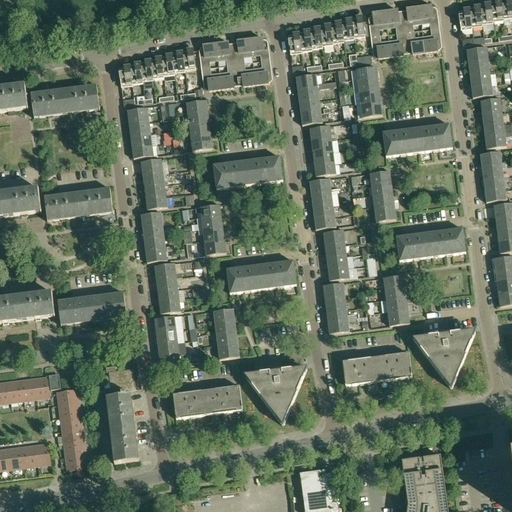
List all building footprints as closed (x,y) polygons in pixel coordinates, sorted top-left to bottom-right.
[(504,23),(504,21),(511,20),(511,2),(511,0),(505,0),(506,2),(502,3),(501,3),(504,23)] [(495,2),(495,5),(491,6),(493,24),(504,23),(501,3),(502,3),(501,1),(495,2)] [(481,8),(480,9),(483,27),(483,28),(483,33),(494,31),(493,24),(491,6),(491,4),(484,5),(485,7),(481,8)] [(419,9),(422,26),(430,25),(431,31),(440,30),(437,11),(435,9),(432,9),(432,7),(419,9)] [(474,8),(474,10),(470,11),(472,31),(473,31),(472,30),(483,28),(480,9),(481,8),(480,7),(474,8)] [(414,27),(422,26),(419,9),(407,11),(407,12),(402,13),(405,34),(414,33),(414,27)] [(470,11),(470,10),(463,11),(464,13),(459,14),(461,33),(472,31),(470,11)] [(385,13),(387,31),(396,30),(396,36),(405,34),(402,13),(398,13),(398,12),(385,13)] [(369,22),(371,39),(380,38),(379,32),(387,31),(385,13),(373,15),(373,17),(371,17),(369,20),(369,22)] [(353,22),(352,22),(355,41),(371,39),(369,22),(364,23),(363,19),(363,17),(356,18),(357,20),(353,22)] [(342,24),(344,44),(344,43),(355,41),(352,22),(353,22),(352,20),(346,21),(346,23),(342,24)] [(334,46),(343,44),(344,44),(342,24),(342,23),(335,24),(336,26),(331,27),(334,47),(334,46)] [(325,29),(321,30),(320,30),(323,50),(323,48),(334,47),(331,27),(331,26),(325,27),(325,29)] [(313,51),(323,50),(320,30),(321,30),(321,28),(314,29),(314,32),(310,33),(312,53),(313,52),(313,51)] [(431,37),(423,38),(426,55),(438,54),(438,52),(440,52),(442,49),(440,30),(431,31),(431,37)] [(299,36),(302,55),(302,54),(312,53),(310,33),(310,31),(304,32),(304,34),(300,35),(299,36)] [(414,33),(405,34),(408,56),(413,55),(413,57),(426,55),(423,38),(415,39),(414,33)] [(293,35),(293,37),(289,38),(291,57),(302,55),(299,36),(300,35),(300,34),(293,35)] [(389,43),(391,60),(404,58),(404,56),(408,56),(405,34),(396,36),(397,42),(389,43)] [(376,60),(379,60),(379,61),(391,60),(389,43),(381,44),(380,38),(371,39),(372,46),(373,58),(376,60)] [(250,41),(253,58),(261,57),(262,63),(271,62),(268,43),(265,41),(263,41),(263,39),(250,41)] [(473,40),(462,41),(463,48),(474,47),(473,41),(473,40)] [(238,44),(234,45),(236,67),(245,65),(244,59),(253,58),(250,41),(238,43),(238,44)] [(227,62),(227,68),(236,67),(234,45),(229,45),(229,44),(216,45),(218,63),(227,62)] [(210,64),(218,63),(216,45),(204,47),(204,49),(202,49),(199,52),(202,71),(211,70),(210,64)] [(196,71),(194,51),(194,50),(187,51),(188,53),(183,54),(186,74),(186,72),(196,71)] [(487,50),(467,52),(468,65),(479,63),(480,66),(489,64),(493,64),(492,59),(488,60),(487,50)] [(177,56),(173,57),(175,77),(175,75),(186,74),(183,54),(183,53),(177,54),(177,56)] [(162,60),(164,79),(165,79),(165,78),(175,77),(173,57),(173,55),(166,56),(166,58),(162,60)] [(154,81),(164,79),(162,60),(162,58),(156,59),(156,61),(152,62),(151,62),(154,82),(154,81)] [(145,62),(145,64),(141,65),(143,85),(144,85),(144,84),(154,82),(151,62),(152,62),(152,61),(145,62)] [(254,70),(256,86),(256,88),(269,86),(269,84),(271,84),(273,81),(271,62),(262,63),(262,69),(254,70)] [(468,65),(470,77),(481,75),(481,78),(490,76),(489,64),(480,66),(479,63),(468,65)] [(135,67),(131,68),(130,68),(133,88),(133,86),(143,85),(141,65),(141,64),(135,65),(135,67)] [(245,65),(236,67),(239,88),(243,87),(244,89),(256,88),(256,86),(254,70),(246,71),(245,65)] [(124,67),(124,70),(120,71),(122,89),(133,88),(130,68),(131,68),(131,66),(124,67)] [(236,67),(227,68),(228,74),(220,75),(222,92),(235,90),(235,89),(239,88),(236,67)] [(356,71),(351,72),(352,82),(358,81),(367,80),(367,83),(378,81),(377,69),(356,71)] [(222,92),(220,75),(212,76),(211,70),(202,71),(204,90),(207,92),(209,92),(210,94),(222,92)] [(481,75),(470,77),(471,89),(482,87),(483,89),(492,88),(497,88),(495,76),(490,76),(481,78),(481,75)] [(318,91),(329,90),(336,89),(335,84),(318,87),(316,77),(296,79),(298,92),(309,90),(309,93),(318,91)] [(358,81),(352,82),(354,94),(357,94),(359,93),(368,92),(369,95),(380,93),(378,81),(367,83),(367,80),(358,81)] [(0,113),(9,113),(9,114),(10,117),(12,117),(15,117),(14,112),(28,110),(28,111),(29,111),(25,86),(25,87),(0,89),(0,113)] [(64,92),(68,115),(81,113),(81,115),(84,115),(87,114),(86,113),(99,111),(99,112),(100,111),(97,87),(96,87),(97,87),(64,92)] [(471,89),(473,101),(493,98),(492,88),(483,89),(482,87),(471,89)] [(310,104),(320,103),(318,91),(309,93),(309,90),(298,92),(299,104),(310,102),(310,104)] [(195,95),(188,96),(189,100),(196,99),(202,98),(202,91),(195,92),(195,95)] [(54,117),(68,115),(64,92),(32,96),(32,95),(31,95),(34,120),(35,120),(35,119),(48,118),(48,120),(51,119),(54,119),(54,117)] [(357,94),(354,94),(355,106),(356,106),(361,105),(370,104),(370,106),(381,105),(380,93),(369,95),(368,92),(359,93),(357,94)] [(502,116),(501,101),(480,104),(482,116),(493,114),(493,117),(502,116)] [(186,105),(188,115),(197,114),(198,116),(209,115),(207,102),(186,105)] [(299,104),(301,115),(312,114),(312,116),(321,115),(320,103),(310,104),(310,102),(299,104)] [(370,104),(361,105),(363,120),(383,117),(381,105),(370,106),(370,104)] [(128,112),(129,125),(140,123),(141,126),(150,124),(148,110),(128,112)] [(188,118),(183,119),(184,127),(189,127),(199,126),(199,128),(210,127),(209,115),(198,116),(197,114),(188,115),(188,118)] [(323,125),(321,115),(312,116),(312,114),(301,115),(302,128),(323,125)] [(482,116),(483,128),(494,126),(495,129),(504,128),(502,116),(493,117),(493,114),(482,116)] [(142,138),(152,136),(150,124),(141,126),(140,123),(129,125),(131,137),(142,135),(142,138)] [(189,127),(191,139),(200,137),(201,140),(212,138),(210,127),(199,128),(199,126),(189,127)] [(449,126),(416,131),(419,155),(452,151),(449,126)] [(496,141),(506,140),(511,139),(511,135),(505,135),(504,128),(495,129),(494,126),(483,128),(485,140),(496,139),(496,141)] [(331,128),(310,131),(311,143),(322,141),(323,144),(332,142),(337,142),(337,136),(335,136),(334,128),(331,128)] [(386,160),(405,157),(419,155),(416,131),(383,135),(386,160)] [(131,137),(132,149),(143,147),(144,149),(153,148),(152,136),(142,138),(142,135),(131,137)] [(191,139),(192,153),(213,151),(212,138),(201,140),(200,137),(191,139)] [(507,150),(506,140),(496,141),(496,139),(485,140),(487,152),(507,150)] [(322,141),(311,143),(313,155),(324,153),(324,156),(334,154),(339,154),(337,142),(332,142),(323,144),(322,141)] [(143,147),(132,149),(134,161),(155,158),(153,148),(144,149),(143,147)] [(324,153),(313,155),(314,167),(325,165),(326,167),(335,166),(339,166),(342,165),(340,154),(339,154),(334,154),(324,156),(324,153)] [(480,157),(482,169),(502,166),(501,154),(480,157)] [(280,158),(247,163),(250,188),(283,183),(280,158)] [(162,161),(142,164),(143,176),(154,174),(155,177),(164,176),(162,161)] [(217,192),(250,188),(247,163),(214,167),(217,192)] [(325,165),(314,167),(316,179),(337,176),(336,173),(340,173),(339,166),(335,166),(326,167),(325,165)] [(482,169),(483,181),(504,178),(502,166),(482,169)] [(370,176),(371,188),(392,185),(390,173),(370,176)] [(154,174),(143,176),(145,188),(156,186),(156,189),(165,188),(168,187),(167,175),(164,176),(155,177),(154,174)] [(504,178),(483,181),(485,193),(505,190),(504,178)] [(331,193),(331,191),(329,181),(309,184),(311,196),(331,193)] [(371,188),(373,200),(393,197),(392,185),(371,188)] [(145,188),(146,200),(157,198),(157,201),(166,199),(165,188),(156,189),(156,186),(145,188)] [(38,190),(6,194),(9,217),(22,216),(23,218),(25,218),(28,217),(28,215),(41,213),(41,214),(42,214),(39,189),(38,189),(38,190)] [(110,191),(78,195),(80,218),(94,217),(94,219),(97,218),(100,218),(99,216),(113,214),(113,215),(114,215),(111,190),(110,190),(110,191)] [(507,203),(505,190),(485,193),(486,205),(507,203)] [(311,196),(312,208),(332,205),(331,193),(311,196)] [(0,218),(9,217),(6,194),(0,194),(0,218)] [(67,220),(80,218),(78,195),(45,199),(45,198),(44,199),(48,223),(49,223),(62,221),(62,223),(65,223),(67,223),(67,220)] [(395,210),(393,197),(373,200),(374,212),(395,210)] [(146,200),(148,212),(168,209),(166,199),(157,201),(157,198),(146,200)] [(312,208),(314,220),(334,217),(332,205),(312,208)] [(511,205),(494,208),(496,220),(511,218),(511,205)] [(200,209),(196,210),(197,216),(201,215),(201,221),(222,219),(221,207),(200,209)] [(396,222),(395,210),(374,212),(376,224),(396,222)] [(141,216),(143,229),(163,226),(162,214),(141,216)] [(314,220),(315,232),(336,230),(334,217),(314,220)] [(511,218),(496,220),(497,232),(511,230),(511,218)] [(222,219),(201,221),(198,222),(199,234),(223,231),(222,219)] [(144,241),(165,238),(163,226),(143,229),(144,241)] [(511,230),(497,232),(499,244),(511,242),(511,230)] [(223,231),(199,234),(200,238),(203,238),(204,246),(225,243),(223,231)] [(462,231),(430,235),(433,260),(466,256),(462,231)] [(323,235),(325,247),(345,244),(344,232),(323,235)] [(400,264),(433,260),(430,235),(397,239),(400,264)] [(144,241),(146,253),(166,250),(165,238),(144,241)] [(511,242),(499,244),(500,257),(511,255),(511,242)] [(204,246),(206,258),(226,255),(225,243),(204,246)] [(326,259),(347,257),(345,244),(325,247),(326,259)] [(362,257),(368,256),(370,256),(369,249),(362,250),(362,257)] [(166,250),(146,253),(147,265),(168,262),(167,253),(166,250)] [(326,259),(328,272),(348,269),(347,257),(326,259)] [(511,259),(494,261),(495,274),(511,271),(511,259)] [(293,263),(260,267),(263,292),(296,288),(293,263)] [(155,268),(156,280),(177,277),(175,265),(155,268)] [(263,292),(260,267),(227,271),(230,296),(263,292)] [(348,269),(328,272),(329,284),(350,281),(358,280),(356,268),(354,268),(348,269)] [(511,271),(495,274),(497,286),(511,283),(511,271)] [(156,280),(158,292),(178,290),(177,277),(156,280)] [(383,280),(385,293),(405,290),(404,278),(383,280)] [(511,283),(497,286),(498,298),(511,295),(511,283)] [(325,301),(345,298),(343,286),(323,289),(325,301)] [(158,292),(160,304),(180,302),(178,290),(158,292)] [(407,302),(405,290),(385,293),(386,305),(407,302)] [(51,294),(19,298),(22,322),(36,320),(36,322),(39,322),(42,322),(41,320),(54,318),(54,319),(55,318),(52,294),(51,294)] [(91,300),(94,323),(108,321),(108,323),(111,323),(113,322),(113,320),(126,319),(126,320),(127,320),(124,295),(123,295),(91,300)] [(511,308),(511,295),(498,298),(500,310),(511,308)] [(0,324),(3,324),(4,326),(6,326),(9,326),(9,324),(22,322),(19,298),(0,300),(0,324)] [(325,301),(326,313),(347,310),(345,298),(325,301)] [(80,325),(94,323),(91,300),(59,304),(59,303),(58,303),(61,328),(62,328),(62,327),(75,325),(75,327),(78,327),(81,327),(80,325)] [(180,302),(160,304),(161,317),(181,314),(180,302)] [(386,305),(388,317),(408,314),(407,302),(386,305)] [(235,323),(233,310),(213,313),(214,325),(235,323)] [(348,322),(347,310),(326,313),(328,325),(348,322)] [(410,326),(408,314),(388,317),(389,329),(410,326)] [(177,330),(175,318),(155,321),(156,333),(177,330)] [(350,334),(348,322),(328,325),(329,337),(350,334)] [(214,325),(216,337),(237,335),(235,323),(214,325)] [(177,330),(156,333),(158,345),(178,342),(179,344),(184,343),(183,332),(177,332),(177,330)] [(474,333),(440,337),(414,341),(414,343),(450,390),(452,390),(475,335),(474,333)] [(216,337),(217,349),(238,347),(237,335),(216,337)] [(158,345),(159,357),(180,354),(179,344),(178,342),(158,345)] [(238,347),(217,349),(219,361),(240,359),(238,347)] [(181,366),(180,354),(159,357),(161,369),(181,366)] [(408,355),(375,359),(379,384),(411,380),(408,355)] [(346,388),(379,384),(375,359),(342,363),(346,388)] [(121,393),(121,397),(128,397),(127,393),(136,392),(133,371),(116,373),(115,367),(106,369),(107,374),(109,374),(112,395),(121,393)] [(305,369),(272,374),(246,377),(245,379),(281,427),(283,426),(307,371),(305,369)] [(49,377),(49,379),(51,392),(61,390),(59,376),(49,377)] [(48,379),(34,381),(36,401),(50,399),(48,379)] [(34,381),(21,382),(23,403),(36,401),(34,381)] [(23,403),(21,382),(8,384),(10,404),(23,403)] [(8,384),(0,384),(0,405),(10,404),(8,384)] [(239,388),(220,390),(206,392),(209,417),(242,412),(239,388)] [(59,406),(80,403),(79,391),(57,393),(59,406)] [(176,421),(209,417),(206,392),(173,396),(176,421)] [(135,429),(131,396),(128,397),(121,397),(107,399),(107,400),(108,400),(109,413),(107,413),(108,419),(110,418),(112,432),(135,429)] [(82,416),(80,403),(59,406),(60,419),(82,416)] [(62,432),(84,429),(82,416),(60,419),(62,432)] [(85,442),(84,429),(62,432),(64,445),(85,442)] [(115,465),(125,464),(140,462),(135,429),(112,432),(113,446),(111,446),(112,451),(114,451),(115,464),(115,465)] [(85,442),(64,445),(66,459),(87,456),(85,442)] [(36,447),(38,468),(52,467),(49,445),(36,447)] [(25,470),(38,468),(36,447),(22,449),(25,470)] [(12,471),(25,470),(22,449),(9,450),(12,471)] [(0,451),(0,472),(12,471),(9,450),(0,451)] [(89,471),(87,456),(66,459),(67,474),(89,471)] [(407,511),(448,511),(442,469),(445,468),(444,468),(443,461),(444,461),(444,460),(441,461),(441,457),(423,459),(424,464),(420,465),(419,460),(417,460),(416,458),(409,459),(408,459),(409,462),(402,462),(408,507),(407,511)] [(304,511),(339,511),(334,476),(326,477),(325,472),(300,476),(304,511)]
